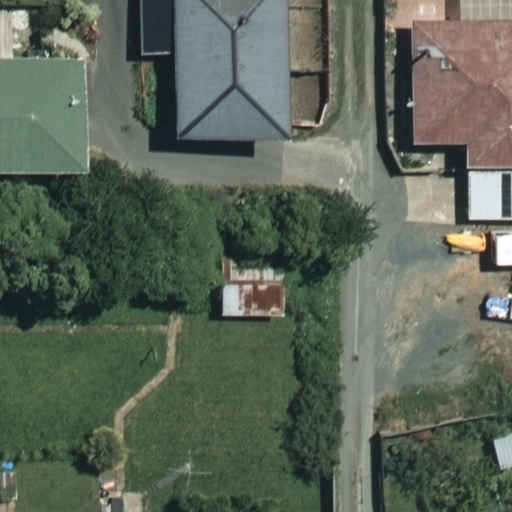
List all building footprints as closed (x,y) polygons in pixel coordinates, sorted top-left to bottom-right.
[(265,0),(162,0),(163,122),(266,122),(265,0)] [(511,0),(449,0),(449,16),(396,17),(397,127),(451,127),(451,158),(511,156),(511,0)] [(60,49),(0,50),(0,157),(63,156),(60,49)] [(511,161),(459,162),(460,214),(511,213),(511,161)] [(278,308),(277,253),(213,254),(215,310),(278,308)]
